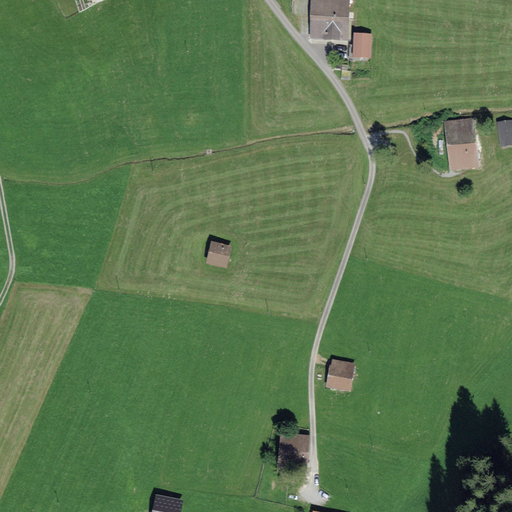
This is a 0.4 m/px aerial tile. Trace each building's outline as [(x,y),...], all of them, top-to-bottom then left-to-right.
[(348,0),(332,0),(319,0),(319,37),(347,37),(348,0)] [(371,39),(358,38),(357,57),(370,58),(371,39)] [(511,125),(500,128),(503,146),(511,144),(511,125)] [(471,127),(445,132),(452,169),(478,164),(471,127)] [(231,251),(215,248),(212,263),(228,267),(231,251)] [(353,370),(335,366),(331,386),(349,390),(353,370)] [(304,443),(283,442),(281,462),(303,464),(304,443)] [(179,511),(180,507),(158,503),(155,511),(179,511)]
